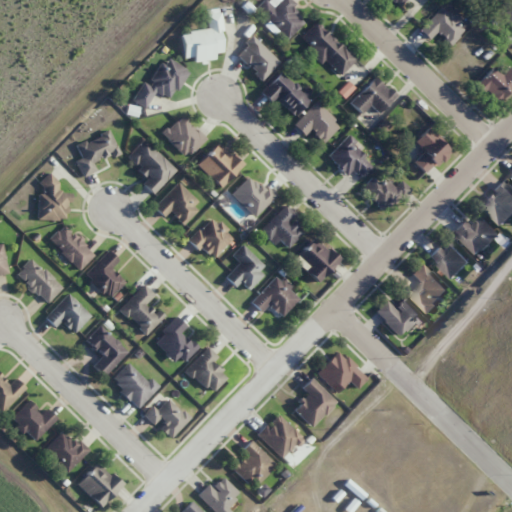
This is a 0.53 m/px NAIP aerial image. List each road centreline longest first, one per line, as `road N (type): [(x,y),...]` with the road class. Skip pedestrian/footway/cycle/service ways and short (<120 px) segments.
road 1 (residential): [(511,126),(135,511)]
road 2 (residential): [(511,485),(334,311)]
road 3 (residential): [(106,205),(278,368)]
road 4 (residential): [(217,93),(385,258)]
road 5 (residential): [(0,320),(165,483)]
road 6 (residential): [(343,0),(495,144)]
